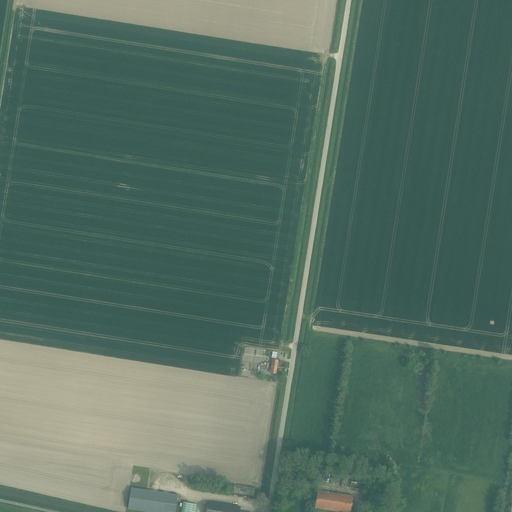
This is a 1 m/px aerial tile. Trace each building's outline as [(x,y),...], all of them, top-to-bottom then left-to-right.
[(268,368),(269,363),(265,362),(264,365),(260,364),(260,365),(258,365),(257,371),(259,371),(260,367),(260,369),(265,370),(266,368),(268,368)] [(366,478),(352,476),(352,481),(351,481),(350,488),(364,490),(365,483),(366,478)] [(131,487),(128,508),(154,511),(174,511),(177,495),(131,487)] [(315,508),(339,511),(338,511),(350,511),(353,496),(317,490),(315,508)] [(195,511),(197,505),(182,502),(180,511),(195,511)] [(240,507),(207,502),(205,511),(242,511),(240,511),(240,507)]
